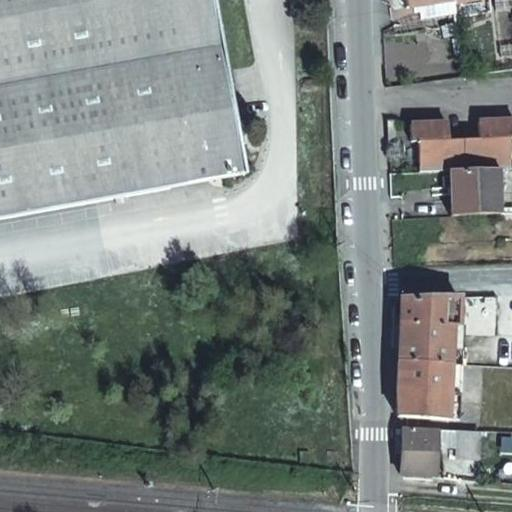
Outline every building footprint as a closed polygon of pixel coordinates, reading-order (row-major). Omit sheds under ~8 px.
[(0,0),(0,219),(245,176),(212,0),(0,0)] [(452,1),(451,0),(402,0),(405,11),(452,1)] [(419,143),(421,174),(449,173),(501,170),(511,170),(510,140),(511,139),(511,122),(480,124),(480,141),(449,142),(449,125),(411,126),(412,143),(419,143)] [(503,216),(501,170),(449,173),(452,218),(503,216)] [(398,300),(396,418),(449,418),(451,365),(453,327),(458,328),(460,298),(398,300)] [(462,365),(451,365),(449,418),(459,418),(462,365)] [(436,431),(402,429),(401,473),(434,476),(436,431)] [(481,433),(476,433),(468,432),(457,432),(457,459),(480,459),(481,433)]
